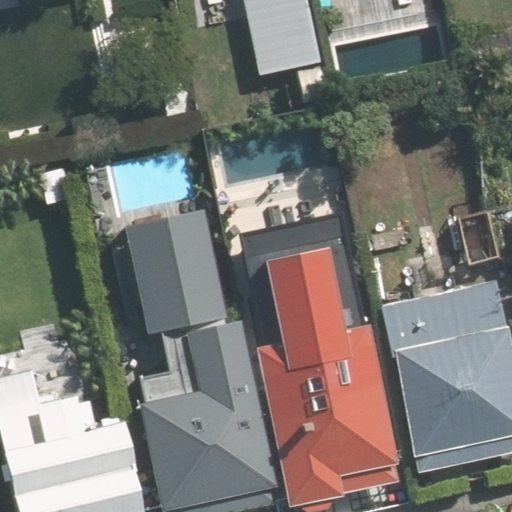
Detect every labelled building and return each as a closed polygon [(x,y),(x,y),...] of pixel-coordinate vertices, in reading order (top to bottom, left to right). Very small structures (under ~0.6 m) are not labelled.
[(308,0),(241,0),(258,74),(322,60),(308,0)] [(0,180),(0,215),(1,218),(63,199),(52,164),(0,180)] [(505,254),(486,203),(449,217),(467,268),(505,254)] [(400,487),(366,326),(359,327),(335,212),(230,234),(289,510),(400,487)] [(200,213),(123,234),(151,336),(228,316),(200,213)] [(511,334),(498,279),(375,310),(416,477),(511,453),(511,334)] [(21,286),(0,291),(0,359),(38,349),(21,286)] [(168,371),(139,377),(144,403),(135,405),(157,511),(243,511),(274,506),(236,323),(161,339),(168,371)] [(86,386),(64,381),(65,395),(36,396),(29,371),(0,377),(0,426),(21,511),(138,511),(115,418),(95,423),(86,386)]
